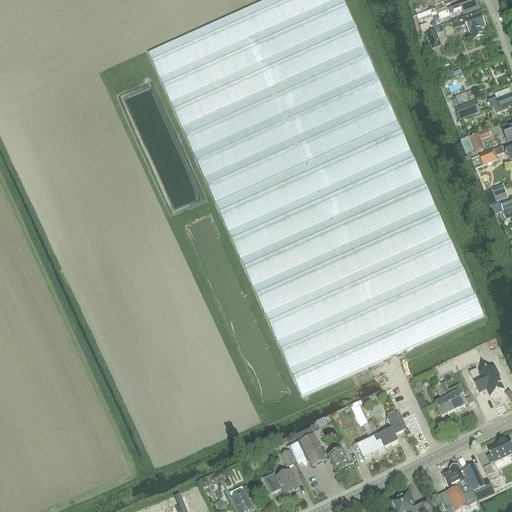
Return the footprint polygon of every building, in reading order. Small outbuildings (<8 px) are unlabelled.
[(397,123),(363,48),(341,0),(271,0),(149,55),(182,129),(301,397),(483,316),(397,123)] [(452,8),(454,14),(456,18),(478,10),(474,0),(471,0),(452,8)] [(454,14),(452,8),(447,10),(446,7),(436,11),(439,17),(437,18),(438,22),(440,23),(442,23),(451,20),(449,15),(454,14)] [(472,15),(451,23),(454,31),(466,26),(469,34),(471,33),(474,41),(484,37),(481,30),(485,28),(480,15),(473,18),(472,15)] [(431,47),(437,45),(433,33),(427,36),(431,47)] [(446,86),(448,93),(461,89),(459,82),(446,86)] [(501,113),(511,108),(511,96),(511,95),(497,101),(496,99),(488,102),(491,109),(499,106),(501,113)] [(476,102),(455,110),(459,121),(480,113),(476,102)] [(507,142),(511,139),(511,127),(503,131),(507,142)] [(478,136),(469,139),(468,137),(459,140),(464,156),(474,152),(475,154),(484,151),(480,141),(490,137),(488,131),(478,136)] [(496,157),(503,154),(501,148),(479,157),(483,166),(497,160),(496,157)] [(494,197),(490,199),(492,205),(508,199),(503,187),(492,192),(494,197)] [(511,198),(499,203),(506,221),(511,218),(511,198)] [(469,353),(445,364),(447,367),(471,355),(469,353)] [(477,371),(469,374),(479,395),(487,392),(490,399),(504,392),(498,379),(500,379),(495,368),(480,376),(477,371)] [(442,419),(454,413),(440,386),(437,380),(432,382),(442,402),(435,405),(442,419)] [(440,386),(454,413),(465,408),(459,396),(463,394),(459,387),(449,392),(445,384),(440,386)] [(359,406),(352,410),(360,428),(368,424),(359,406)] [(375,439),(381,452),(399,444),(395,435),(406,431),(398,414),(387,419),(392,431),(379,437),(373,422),(368,424),(375,439)] [(312,468),(326,461),(314,436),(300,443),(312,468)] [(364,461),(381,452),(375,439),(370,441),(358,447),(364,461)] [(491,456),(487,458),(491,466),(494,464),(495,465),(511,456),(511,444),(510,441),(508,442),(507,441),(496,446),(496,447),(488,451),(491,456)] [(337,474),(350,468),(339,447),(333,450),(336,455),(329,458),(337,474)] [(287,469),(295,465),(289,452),(281,456),(287,469)] [(475,466),(463,472),(474,494),(485,488),(483,483),(475,466)] [(448,488),(464,481),(457,467),(450,471),(450,472),(442,476),(448,488)] [(275,476),(264,481),(271,495),(282,490),(285,497),(299,490),(290,472),(276,479),(275,476)] [(248,500),(253,497),(248,486),(242,489),(245,494),(232,500),(238,511),(252,511),(254,511),(248,500)] [(454,511),(458,511),(477,504),(471,492),(463,496),(459,487),(446,493),(454,511)] [(444,511),(454,511),(446,494),(438,497),(444,511)] [(431,511),(426,500),(414,506),(409,496),(390,506),(392,511),(431,511)]
